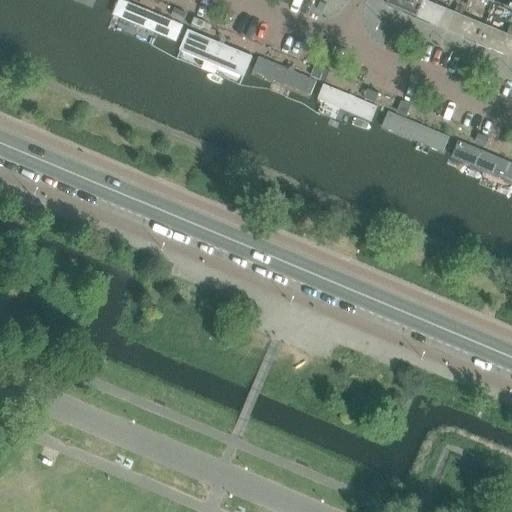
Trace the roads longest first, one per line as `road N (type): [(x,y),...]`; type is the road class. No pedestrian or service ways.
road 1 (secondary): [(511,360),(0,145)]
road 2 (residential): [(511,112),(341,42)]
